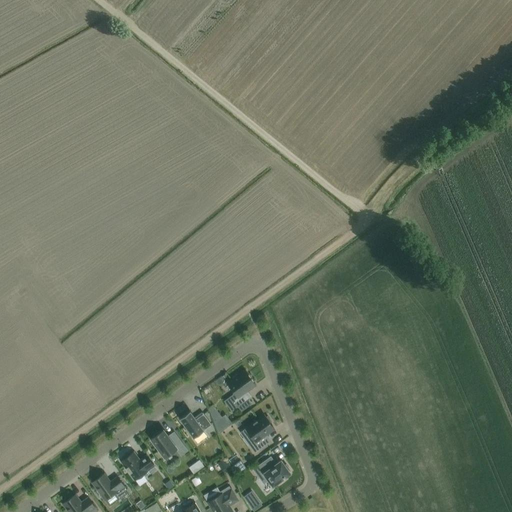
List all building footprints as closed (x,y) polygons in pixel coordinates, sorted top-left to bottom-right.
[(234,394),(224,401),(231,410),(238,406),(247,399),(244,393),(256,385),(245,370),(238,375),(237,373),(232,377),(233,379),(227,384),(234,394)] [(251,403),(247,399),(238,406),(241,410),(251,403)] [(211,425),(203,412),(195,418),(190,411),(179,419),(193,438),(211,425)] [(216,421),(214,422),(218,432),(220,430),(231,422),(225,414),(216,421)] [(266,417),(264,415),(245,429),(254,442),(250,445),(254,451),(266,443),(262,437),(274,428),(270,422),(271,422),(267,416),(266,417)] [(173,443),(168,436),(163,430),(160,432),(159,431),(153,436),(154,437),(151,439),(164,457),(176,449),(181,455),(187,450),(179,438),(173,443)] [(153,465),(148,457),(141,462),(134,452),(121,461),(134,480),(147,471),(148,473),(155,468),(153,465)] [(270,457),(253,469),(263,483),(268,479),(272,486),(277,482),(279,484),(285,479),(284,477),(290,473),(289,471),(290,470),(286,464),(284,465),(281,461),(276,464),(270,457)] [(194,472),(205,465),(200,458),(189,466),(194,472)] [(224,458),(217,462),(222,469),(228,465),(224,458)] [(233,476),(246,467),(240,459),(230,466),(233,476)] [(202,477),(214,472),(210,464),(198,470),(202,477)] [(129,492),(117,476),(110,481),(104,473),(91,482),(104,500),(115,492),(120,499),(129,492)] [(207,479),(200,483),(204,491),(211,487),(207,479)] [(170,481),(165,484),(169,489),(174,486),(170,481)] [(207,502),(212,511),(232,511),(229,505),(238,500),(231,489),(229,486),(219,492),(220,494),(207,502)] [(260,504),(251,491),(244,496),(254,509),(260,504)] [(75,494),(62,504),(68,511),(95,511),(97,511),(88,497),(81,502),(75,494)] [(141,500),(137,503),(141,509),(145,506),(141,500)] [(146,511),(154,511),(161,508),(157,501),(145,508),(146,511)]
